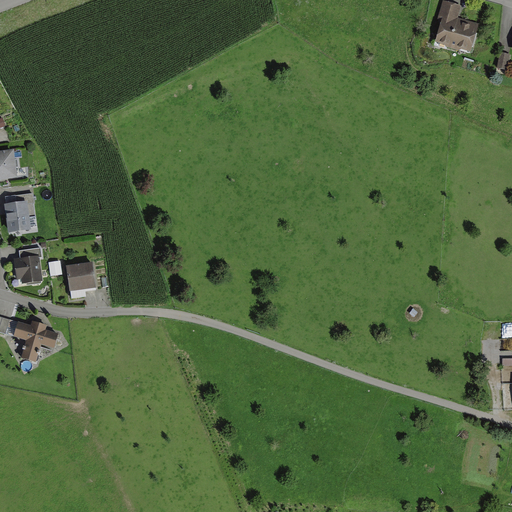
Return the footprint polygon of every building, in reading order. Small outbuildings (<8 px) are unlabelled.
[(459,8),(441,2),(427,42),(465,54),(475,27),(455,20),(459,8)] [(2,82),(0,82),(0,118),(7,116),(2,103),(8,101),(2,82)] [(14,152),(0,153),(0,182),(18,180),(14,152)] [(35,196),(10,199),(14,235),(36,232),(33,204),(36,204),(35,196)] [(25,259),(20,260),(23,280),(27,279),(28,285),(49,283),(45,249),(24,251),(25,259)] [(99,264),(76,267),(78,290),(102,287),(99,264)] [(15,320),(0,316),(0,331),(10,335),(15,320)] [(38,326),(27,324),(24,338),(35,341),(31,358),(45,361),(49,344),(62,348),(66,335),(52,331),(53,326),(38,322),(38,326)]
